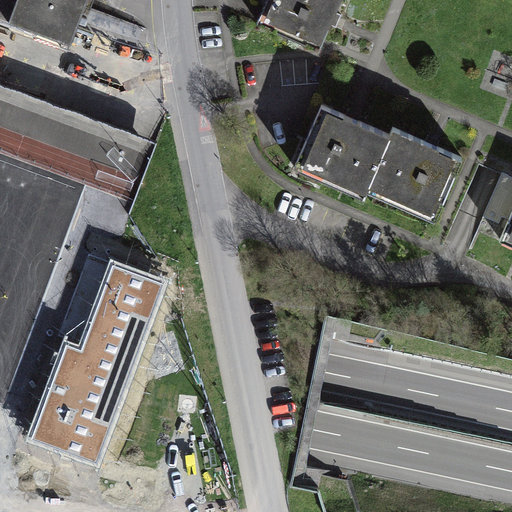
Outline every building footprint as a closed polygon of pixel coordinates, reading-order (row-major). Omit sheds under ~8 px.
[(0,0),(0,26),(70,53),(89,0),(0,0)] [(267,18),(264,25),(319,49),(339,0),(266,0),(263,8),(270,11),(267,18)] [(0,120),(146,176),(155,153),(0,93),(0,120)] [(390,134),(321,105),(298,159),(367,188),(369,182),(390,134)] [(146,176),(0,120),(0,200),(119,246),(146,176)] [(462,157),(393,127),(390,134),(369,182),(438,211),(462,157)] [(511,211),(503,231),(511,235),(511,211)] [(164,284),(113,265),(81,352),(67,346),(33,439),(98,463),(164,284)]
